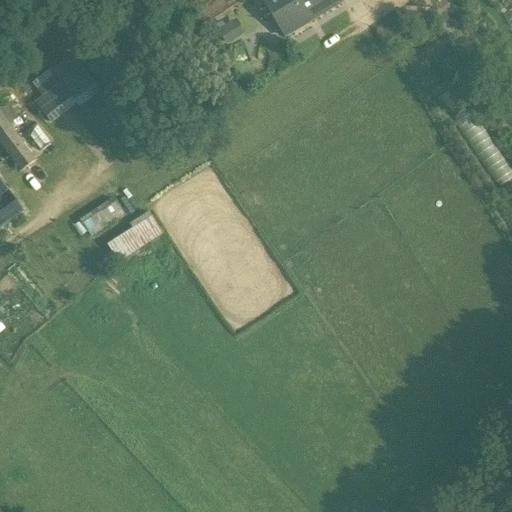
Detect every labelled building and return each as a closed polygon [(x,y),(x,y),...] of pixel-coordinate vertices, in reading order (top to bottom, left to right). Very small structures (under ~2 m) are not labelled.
[(262,0),(285,37),(341,3),(339,0),(262,0)] [(73,55),(52,69),(53,71),(34,85),(43,96),(34,102),(51,124),(61,118),(59,116),(76,103),(78,105),(99,91),(73,55)] [(0,144),(21,172),(37,161),(0,111),(0,144)] [(0,227),(21,212),(7,194),(0,184),(0,227)] [(113,199),(79,221),(91,238),(125,217),(113,199)] [(107,246),(119,264),(163,235),(148,212),(129,225),(132,230),(107,246)]
